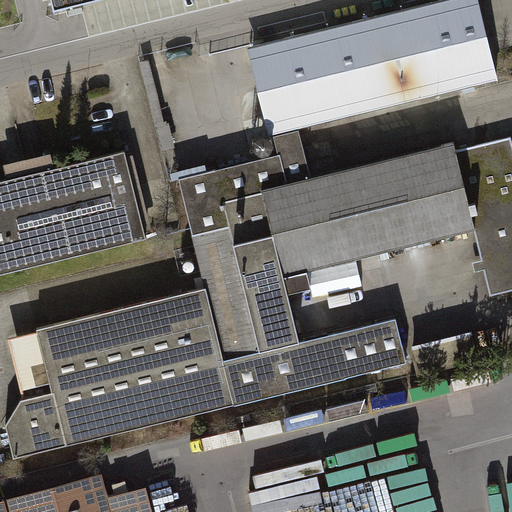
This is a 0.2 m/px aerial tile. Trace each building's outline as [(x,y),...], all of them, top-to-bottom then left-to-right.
[(50,0),(53,9),(89,0),(50,0)] [(477,0),(439,0),(253,46),(274,133),(298,127),(496,79),(477,0)] [(303,148),(298,127),(274,133),(273,133),(278,154),(303,148)] [(178,178),(205,286),(234,403),(406,361),(396,317),(300,341),(289,298),(298,295),(297,290),(311,286),(307,269),(475,227),(491,294),(511,288),(511,143),(510,137),(456,151),(454,141),(310,177),(303,148),(278,154),(178,178)] [(6,159),(9,171),(56,160),(53,149),(6,159)] [(125,150),(0,180),(0,272),(146,237),(125,150)] [(90,271),(94,305),(142,299),(138,266),(90,271)] [(234,403),(205,286),(37,327),(52,390),(21,398),(6,423),(14,457),(234,403)] [(42,511),(108,494),(102,472),(0,499),(0,511),(42,511)] [(153,511),(147,485),(127,490),(133,511),(153,511)] [(42,511),(133,511),(127,490),(108,496),(108,494),(42,511)]
